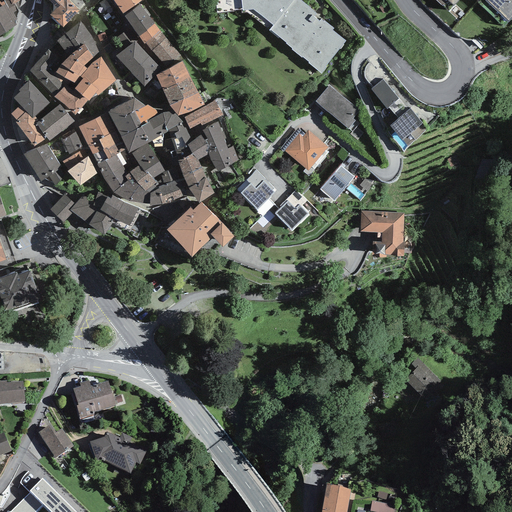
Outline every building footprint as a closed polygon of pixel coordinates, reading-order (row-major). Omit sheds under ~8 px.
[(0,0),(0,7),(5,5),(7,9),(12,7),(14,6),(14,4),(12,5),(9,0),(0,0)] [(49,0),(57,8),(50,14),(63,27),(79,11),(68,0),(64,0),(64,1),(63,0),(49,0)] [(113,0),(123,13),(141,0),(113,0)] [(270,30),(294,0),(216,0),(217,4),(216,5),(217,13),(234,12),(233,10),(241,9),(242,13),(247,12),(269,31),(270,30)] [(291,49),(321,73),(326,67),(325,66),(346,41),(332,30),(334,28),(324,21),(324,22),(321,19),(320,21),(314,16),(316,14),(310,9),(311,8),(300,0),(294,0),(270,30),(286,42),(293,48),(291,49)] [(438,0),(448,9),(456,0),(438,0)] [(511,0),(482,0),(506,22),(511,15),(511,0)] [(140,4),(124,16),(144,44),(160,32),(140,4)] [(7,9),(5,5),(0,7),(0,35),(16,26),(14,22),(17,20),(14,13),(17,11),(14,6),(12,7),(7,9)] [(57,41),(69,56),(73,53),(83,44),(92,37),(80,20),(57,41)] [(131,74),(149,57),(135,41),(132,43),(123,32),(114,39),(123,50),(116,56),(131,74)] [(180,55),(160,32),(144,44),(167,66),(180,55)] [(73,53),(87,68),(92,63),(101,57),(92,37),(83,44),(73,53)] [(49,71),(46,67),(56,57),(48,49),(38,60),(29,70),(40,81),(49,71)] [(73,53),(69,56),(61,64),(55,73),(74,83),(79,76),(80,76),(80,75),(87,68),(73,53)] [(87,68),(80,75),(83,79),(84,77),(98,90),(95,93),(98,95),(115,80),(101,57),(92,63),(87,68)] [(149,57),(131,74),(144,87),(146,85),(155,75),(162,69),(149,57)] [(163,90),(190,78),(182,62),(156,76),(155,75),(146,85),(158,94),(163,92),(163,90)] [(40,81),(53,95),(63,84),(52,74),(49,71),(40,81)] [(95,93),(98,90),(84,77),(83,79),(74,89),(88,100),(88,101),(95,93)] [(170,105),(198,93),(190,78),(163,90),(163,92),(170,105)] [(398,97),(383,78),(371,87),(387,107),(398,97)] [(32,119),(34,117),(49,103),(28,81),(18,90),(20,92),(13,98),(20,105),(32,119)] [(348,126),(355,118),(352,116),(359,108),(329,83),(316,98),(348,126)] [(65,85),(54,97),(65,106),(75,116),(88,100),(74,89),(72,90),(65,85)] [(198,93),(170,105),(178,116),(204,105),(198,93)] [(145,106),(134,99),(108,112),(121,137),(142,126),(135,111),(145,106)] [(215,100),(184,117),(190,129),(201,123),(202,126),(223,115),(215,100)] [(20,128),(32,119),(20,105),(10,114),(16,120),(15,121),(20,128)] [(35,123),(47,138),(49,141),(74,121),(59,105),(37,122),(35,123)] [(142,126),(158,116),(156,111),(148,105),(145,106),(135,111),(142,126)] [(422,121),(410,107),(390,124),(402,138),(422,121)] [(142,126),(149,142),(162,134),(167,132),(167,130),(181,123),(183,122),(175,114),(172,115),(169,112),(163,113),(159,115),(158,116),(142,126)] [(99,139),(115,131),(105,114),(99,117),(78,127),(88,147),(100,141),(99,139)] [(32,119),(20,128),(34,146),(47,138),(35,123),(37,122),(34,117),(32,119)] [(211,161),(217,171),(239,160),(233,146),(228,148),(218,121),(202,131),(207,139),(204,140),(208,146),(206,147),(208,149),(206,150),(208,154),(211,161)] [(187,145),(192,141),(185,127),(184,128),(181,123),(167,130),(167,132),(170,139),(164,140),(166,154),(169,154),(173,166),(179,164),(178,160),(191,155),(187,145)] [(149,142),(142,126),(121,137),(129,153),(149,142)] [(308,168),(327,144),(307,129),(303,135),(299,132),(284,149),(308,168)] [(123,151),(115,131),(99,139),(100,141),(103,148),(102,149),(102,150),(108,158),(115,155),(123,151)] [(69,153),(82,146),(75,132),(61,139),(50,143),(47,144),(57,160),(69,153)] [(197,161),(208,154),(206,150),(208,149),(206,147),(208,146),(204,140),(201,135),(192,141),(187,145),(191,155),(192,154),(197,161)] [(97,164),(108,158),(102,150),(102,149),(103,148),(100,141),(88,147),(92,155),(93,155),(97,164)] [(47,144),(24,153),(41,180),(48,175),(54,185),(64,177),(60,169),(62,167),(57,160),(47,144)] [(153,178),(164,171),(158,161),(147,144),(132,154),(139,165),(140,166),(141,166),(146,173),(148,173),(153,178)] [(82,151),(62,162),(68,171),(67,171),(80,185),(97,174),(88,157),(87,158),(82,151)] [(103,178),(113,192),(127,180),(125,176),(127,175),(122,167),(131,162),(125,152),(115,156),(115,155),(108,158),(97,164),(96,164),(103,178)] [(199,203),(214,193),(206,178),(197,161),(192,154),(191,155),(178,160),(179,164),(183,175),(189,187),(199,203)] [(355,174),(341,161),(318,187),(333,200),(355,174)] [(157,182),(153,178),(148,173),(146,173),(141,166),(140,166),(139,165),(129,172),(130,173),(127,175),(125,176),(127,180),(129,179),(133,185),(136,182),(145,191),(157,182)] [(276,189),(256,169),(247,178),(250,181),(241,190),(257,207),(276,189)] [(161,195),(159,196),(162,203),(183,196),(173,170),(162,173),(163,175),(161,176),(162,180),(157,181),(161,195)] [(127,180),(113,192),(129,202),(150,204),(149,205),(162,203),(159,196),(161,195),(157,181),(157,182),(145,191),(136,182),(133,185),(129,179),(127,180)] [(292,227),(308,211),(301,204),(307,199),(295,188),(279,204),(281,205),(275,211),(292,227)] [(74,205),(64,195),(50,210),(64,222),(73,213),(104,235),(116,219),(129,226),(138,209),(112,195),(110,198),(97,193),(93,203),(83,197),(74,205)] [(222,223),(201,202),(193,210),(190,207),(166,230),(192,257),(213,237),(210,234),(222,223)] [(385,250),(403,251),(404,212),(361,210),(360,228),(382,230),(382,232),(385,233),(385,250)] [(222,223),(210,234),(213,237),(222,247),(234,237),(222,223)] [(0,272),(0,291),(4,304),(38,292),(29,266),(17,270),(16,267),(0,272)] [(421,362),(405,378),(427,400),(443,385),(421,362)] [(6,382),(0,382),(0,406),(25,404),(22,383),(7,384),(6,382)] [(80,388),(72,390),(78,407),(76,408),(80,419),(93,415),(93,414),(115,407),(108,382),(91,388),(89,382),(79,385),(80,388)] [(385,441),(402,434),(397,421),(379,428),(385,441)] [(50,426),(39,434),(55,459),(73,448),(61,430),(55,434),(50,426)] [(3,433),(0,433),(0,456),(12,452),(3,433)] [(103,439),(89,443),(96,463),(101,461),(129,474),(135,463),(139,465),(145,452),(129,444),(131,439),(121,435),(119,439),(106,433),(103,439)] [(29,491),(30,492),(43,504),(51,511),(75,511),(42,478),(29,491)] [(346,511),(351,490),(326,484),(321,511),(346,511)] [(378,498),(387,498),(388,489),(379,489),(378,498)] [(9,511),(34,511),(43,504),(30,492),(10,511),(9,511)]
